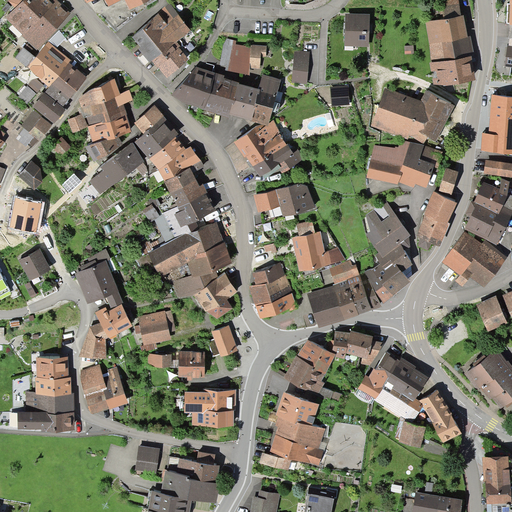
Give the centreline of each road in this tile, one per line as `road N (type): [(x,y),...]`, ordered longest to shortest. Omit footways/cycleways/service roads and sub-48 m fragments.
road 1 (residential): [(0,313),(73,295),(87,316),(72,376),(89,418),(243,452)]
road 2 (residential): [(117,50),(233,185),(245,222),(248,315),(271,341)]
road 3 (tertiary): [(484,0),(488,49),(464,193),(417,292)]
road 4 (residential): [(0,199),(15,166),(117,50)]
road 5 (residential): [(271,341),(357,320),(412,318)]
road 6 (residential): [(224,16),(322,16),(341,0)]
